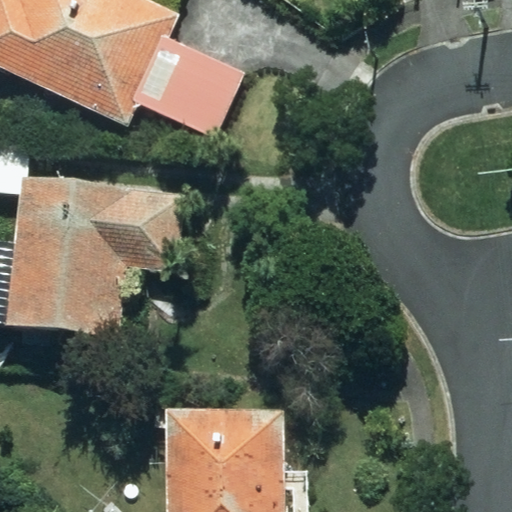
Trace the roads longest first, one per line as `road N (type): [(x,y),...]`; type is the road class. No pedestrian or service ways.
road 1 (residential): [(511,327),(395,233),(385,185),(389,136),(414,97),(511,75)]
road 2 (residential): [(507,511),(511,362)]
